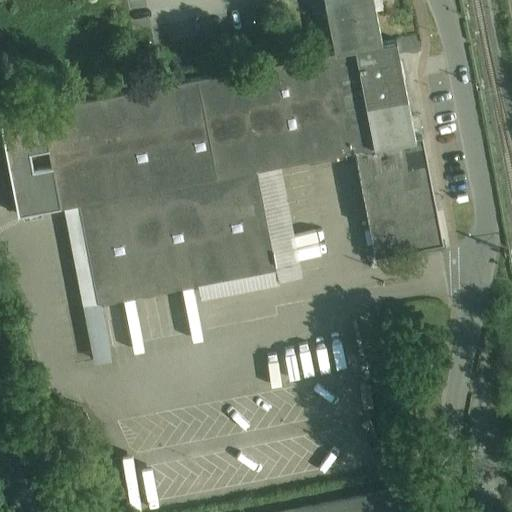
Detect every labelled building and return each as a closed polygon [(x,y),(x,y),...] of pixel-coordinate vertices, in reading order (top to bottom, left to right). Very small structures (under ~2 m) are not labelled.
[(325,0),(335,51),(355,47),(383,42),(376,9),(383,8),(381,0),(325,0)] [(383,42),(355,47),(375,146),(416,138),(416,137),(397,39),(383,42)] [(335,51),(41,109),(49,150),(52,166),(60,208),(79,204),(258,169),(355,150),(375,146),(355,47),(335,51)] [(41,109),(0,116),(0,121),(18,216),(60,208),(52,166),(34,169),(31,153),(49,150),(41,109)] [(375,146),(355,150),(375,256),(443,243),(422,136),(416,137),(416,138),(375,146)] [(258,169),(79,204),(98,302),(276,267),(258,169)] [(339,355),(334,334),(311,339),(316,361),(339,355)] [(288,374),(309,370),(304,348),(283,352),(288,374)] [(283,511),(407,511),(403,489),(283,511)]
